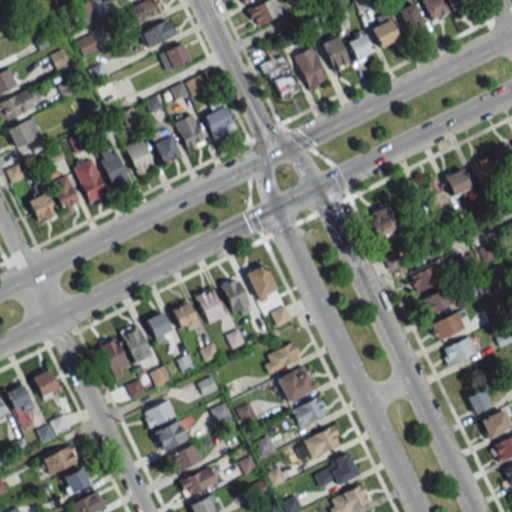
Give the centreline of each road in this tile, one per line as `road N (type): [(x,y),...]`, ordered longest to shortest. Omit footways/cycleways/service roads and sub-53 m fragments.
road 1 (tertiary): [(270,211),(415,511)]
road 2 (residential): [(143,511),(0,217)]
road 3 (tertiary): [(272,153),(0,287)]
road 4 (tertiary): [(0,346),(270,211)]
road 5 (tertiary): [(511,34),(272,153)]
road 6 (tertiary): [(316,189),(511,91)]
road 7 (tertiary): [(407,376),(316,189)]
road 8 (tertiary): [(272,153),(197,0)]
road 9 (tertiary): [(472,511),(407,376)]
